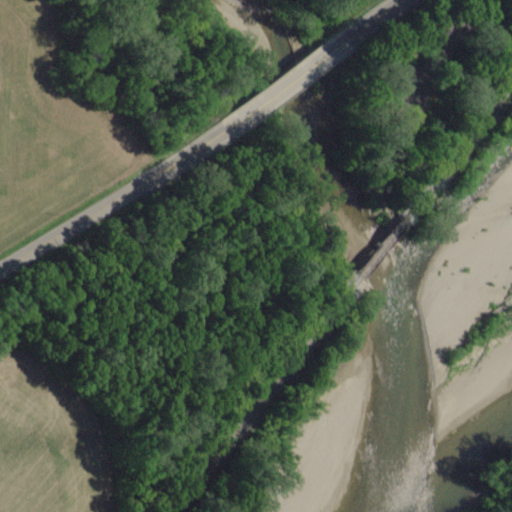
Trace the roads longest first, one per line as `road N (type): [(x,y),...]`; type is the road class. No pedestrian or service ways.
road 1 (secondary): [(220,131),(0,266)]
road 2 (secondary): [(349,36),(220,131)]
